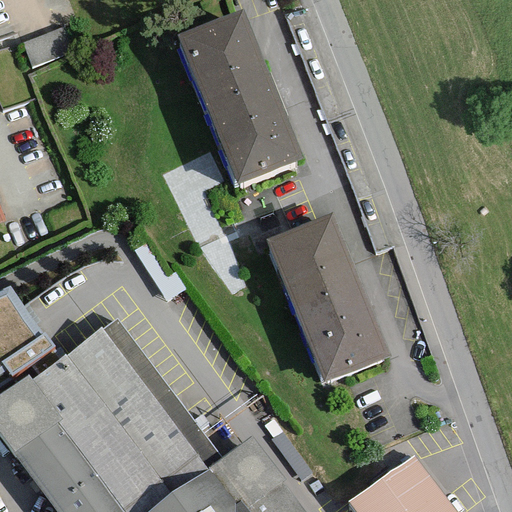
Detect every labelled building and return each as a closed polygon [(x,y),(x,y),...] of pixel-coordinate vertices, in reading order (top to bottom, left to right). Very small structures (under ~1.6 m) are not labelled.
[(254,22),(191,47),(250,196),(313,171),(254,22)] [(0,238),(15,233),(0,194),(0,238)] [(344,222),(278,246),(334,395),(400,370),(344,222)] [(141,250),(165,301),(188,290),(179,272),(165,278),(150,245),(141,250)] [(0,382),(52,347),(7,283),(0,287),(0,382)] [(0,401),(0,431),(59,511),(148,511),(227,456),(121,320),(0,401)] [(227,456),(148,511),(313,511),(257,435),(227,456)] [(460,511),(420,462),(355,511),(460,511)]
